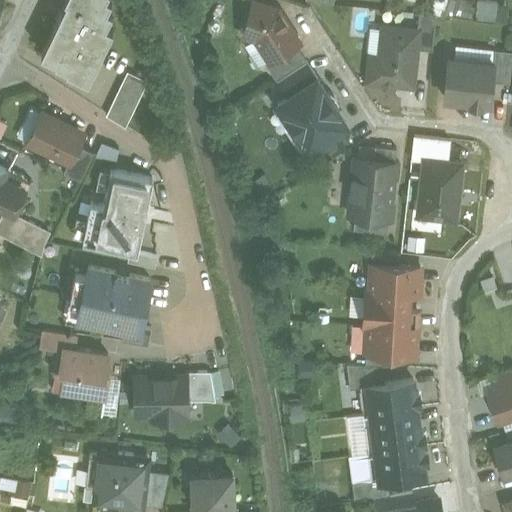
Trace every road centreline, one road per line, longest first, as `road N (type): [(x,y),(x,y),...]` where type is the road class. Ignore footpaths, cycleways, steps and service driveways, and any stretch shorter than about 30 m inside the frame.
road 1 (residential): [(0,56),(176,173),(210,333),(178,342)]
road 2 (residential): [(509,226),(462,262),(450,288),(449,362),(471,511)]
road 3 (residential): [(511,153),(498,136),(377,117),(311,19)]
